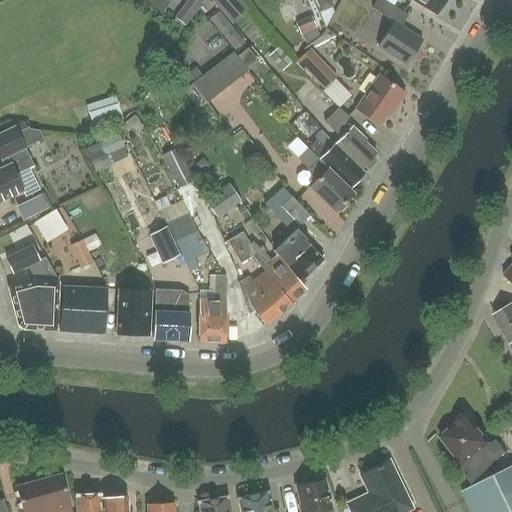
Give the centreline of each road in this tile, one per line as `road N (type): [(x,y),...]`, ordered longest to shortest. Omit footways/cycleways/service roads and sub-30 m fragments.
road 1 (residential): [(0,352),(217,370),(298,343),(320,319),(509,0)]
road 2 (residential): [(511,201),(458,341),(408,419),(376,443),(249,479),(174,485),(0,456)]
